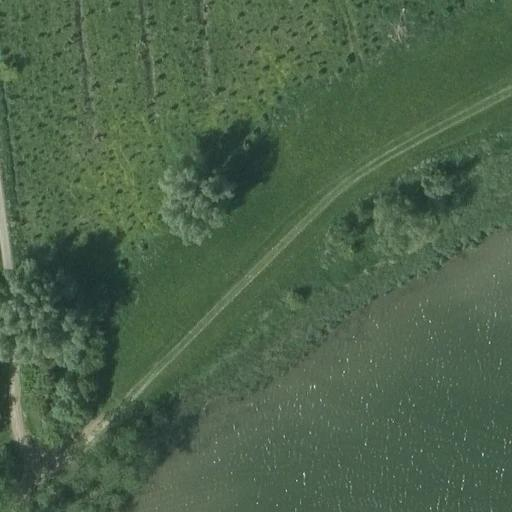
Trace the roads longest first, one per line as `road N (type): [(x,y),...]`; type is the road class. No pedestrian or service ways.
road 1 (track): [(37,472),(352,170),(415,127),(511,80)]
road 2 (track): [(37,472),(14,413),(15,331),(0,196)]
